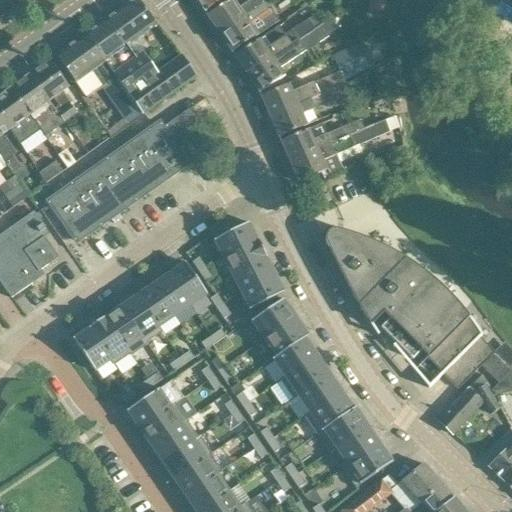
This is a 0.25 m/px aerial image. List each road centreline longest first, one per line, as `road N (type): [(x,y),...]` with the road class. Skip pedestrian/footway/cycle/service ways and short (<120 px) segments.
road 1 (residential): [(500,511),(389,402),(277,218),(260,173)]
road 2 (residential): [(260,173),(34,328)]
road 3 (residential): [(170,511),(120,438),(80,401),(34,328)]
road 4 (residential): [(260,173),(228,94),(164,0)]
